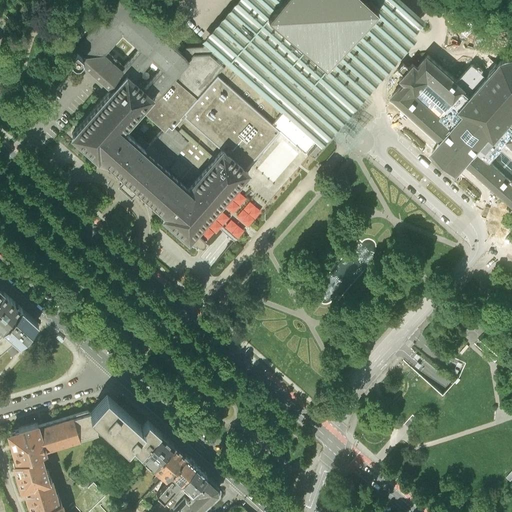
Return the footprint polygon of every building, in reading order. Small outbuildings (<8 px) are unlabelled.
[(217,73),(228,60),(214,47),(211,50),(204,43),(202,45),(185,47),(181,53),(119,0),(116,0),(68,58),(75,64),(77,65),(80,62),(111,89),(72,134),(97,157),(99,154),(122,174),(121,175),(125,178),(131,184),(137,189),(141,192),(142,191),(165,211),(162,214),(192,240),(192,241),(193,242),(194,243),(195,243),(196,243),(198,245),(200,245),(202,244),(203,243),(204,242),(204,240),(203,239),(193,230),(203,219),(205,220),(207,220),(209,219),(211,218),(213,217),(214,215),(215,213),(214,211),(214,209),(215,208),(214,206),(221,198),(222,200),(223,198),(225,199),(227,198),(228,198),(230,197),(232,196),(233,193),(233,190),(233,188),(232,186),(280,130),(217,73)] [(241,0),(204,43),(211,50),(214,47),(228,60),(217,73),(280,130),(303,150),(322,128),(332,117),(342,106),(360,85),(418,19),(396,0),(241,0)] [(441,139),(432,150),(443,160),(454,169),(456,172),(466,160),(511,200),(511,121),(510,120),(511,118),(511,57),(509,57),(502,61),(487,77),(474,65),(471,65),(457,81),(427,55),(416,67),(412,63),(408,67),(403,63),(397,69),(399,71),(402,74),(398,78),(403,82),(392,95),(441,139)] [(131,184),(125,178),(118,185),(130,196),(137,189),(131,184)] [(250,199),(243,208),(254,217),(261,208),(250,199)] [(21,304),(2,287),(0,289),(0,322),(2,325),(21,304)] [(21,304),(2,325),(15,337),(34,316),(21,304)] [(2,325),(0,326),(0,349),(15,337),(2,325)] [(121,404),(106,391),(90,409),(89,410),(95,416),(127,444),(129,441),(130,441),(133,437),(137,440),(133,444),(140,451),(160,430),(159,429),(160,429),(154,424),(147,418),(142,424),(121,404)] [(90,409),(87,407),(82,408),(53,417),(37,421),(37,420),(10,428),(14,441),(11,442),(14,450),(16,457),(13,458),(17,471),(20,484),(23,483),(27,496),(31,509),(34,508),(35,511),(63,511),(60,500),(57,500),(50,475),(47,476),(38,445),(43,444),(44,445),(97,429),(93,418),(95,416),(89,410),(90,409)] [(140,451),(153,463),(172,441),(166,435),(160,429),(160,430),(140,451)] [(179,447),(172,441),(153,463),(165,474),(166,473),(185,452),(179,447)] [(185,452),(166,473),(170,476),(156,492),(162,497),(195,461),(190,457),(185,452)] [(195,461),(162,497),(168,503),(184,486),(182,484),(184,482),(190,487),(192,485),(205,471),(200,466),(195,461)] [(217,482),(205,471),(192,485),(195,488),(186,496),(184,493),(181,496),(172,505),(177,510),(175,511),(168,511),(167,511),(165,511),(190,511),(194,509),(217,487),(217,482)] [(249,511),(240,503),(233,504),(223,511),(249,511)]
